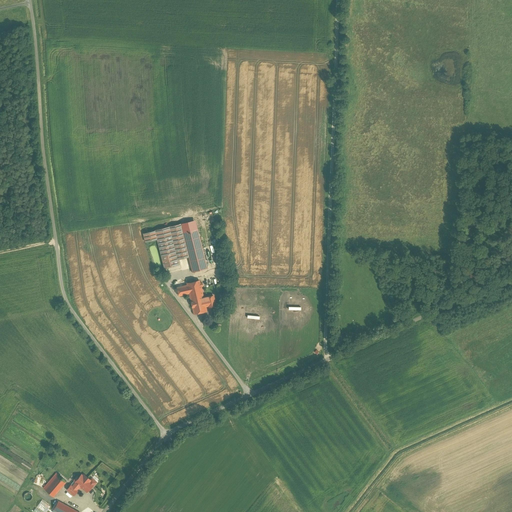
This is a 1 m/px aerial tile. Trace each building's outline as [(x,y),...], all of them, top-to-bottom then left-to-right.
[(183,225),(144,235),(146,243),(158,240),(165,269),(182,265),(180,260),(190,258),(194,272),(209,269),(200,230),(185,234),(183,225)] [(188,286),(178,288),(180,297),(191,295),(195,315),(208,312),(207,308),(217,306),(214,296),(204,298),(202,288),(206,287),(204,282),(201,282),(201,280),(187,283),(188,286)] [(81,487),(89,493),(96,486),(92,483),(94,481),(84,473),(76,483),(76,484),(75,486),(73,485),(68,491),(75,496),(80,492),(78,490),(81,487)] [(67,483),(57,474),(44,488),(55,498),(67,483)] [(85,511),(60,500),(53,511),(85,511)]
